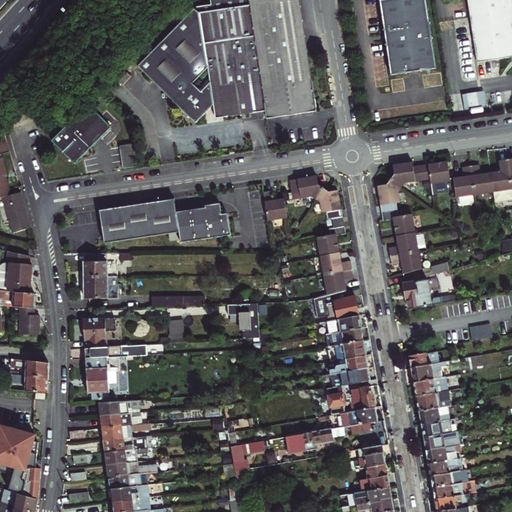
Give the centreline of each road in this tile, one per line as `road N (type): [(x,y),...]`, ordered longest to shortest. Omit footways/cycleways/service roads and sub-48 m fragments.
road 1 (residential): [(415,511),(351,156)]
road 2 (residential): [(36,204),(351,156)]
road 3 (residential): [(351,156),(511,132)]
road 4 (residential): [(327,0),(351,156)]
road 5 (residential): [(58,354),(47,511)]
road 6 (residential): [(36,204),(58,354)]
